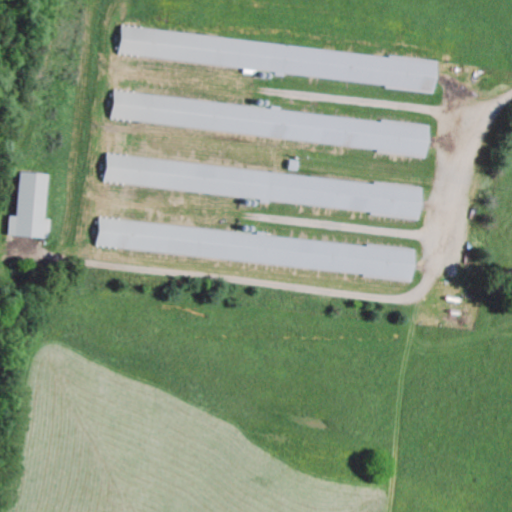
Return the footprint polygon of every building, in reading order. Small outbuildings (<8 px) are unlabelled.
[(112,60),(430,93),(433,64),(115,31),(112,60)] [(422,157),(425,128),(108,96),(105,125),(422,157)] [(98,188),(415,219),(418,190),(101,160),(98,188)] [(38,222),(42,179),(14,176),(10,220),(4,219),(2,239),(43,243),(44,223),(38,222)] [(90,251),(408,282),(411,253),(93,222),(90,251)]
